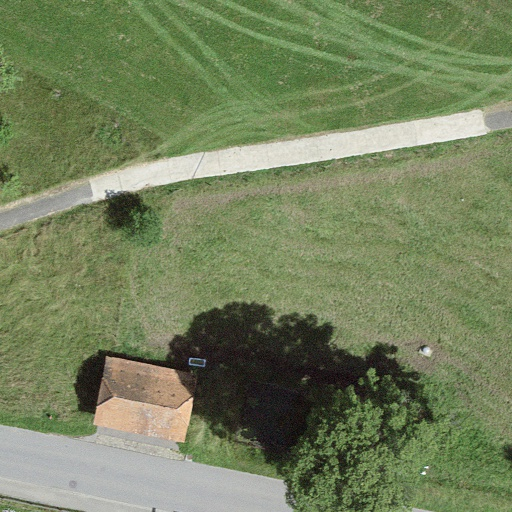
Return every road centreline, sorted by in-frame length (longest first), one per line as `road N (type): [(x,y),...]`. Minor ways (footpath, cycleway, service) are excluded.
road 1 (track): [(511,119),(263,159),(0,225)]
road 2 (secondary): [(303,511),(0,452)]
